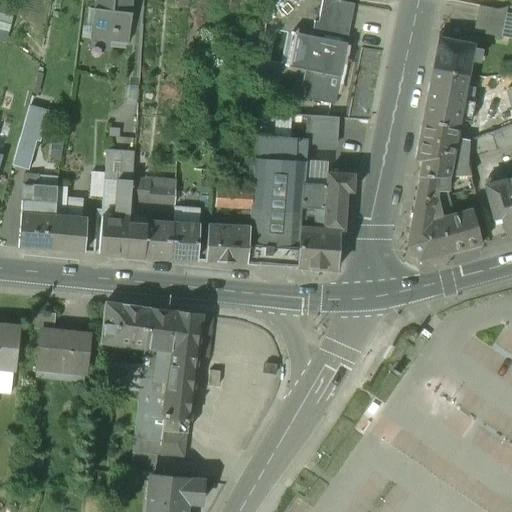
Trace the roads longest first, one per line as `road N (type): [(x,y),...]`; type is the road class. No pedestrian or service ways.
road 1 (tertiary): [(421,0),(360,299)]
road 2 (secondary): [(226,291),(0,267)]
road 3 (tertiary): [(226,291),(264,302),(291,338),(296,370),(286,437)]
road 4 (tertiary): [(360,299),(286,437)]
road 5 (secondary): [(511,263),(360,299)]
road 6 (secondary): [(360,299),(226,291)]
